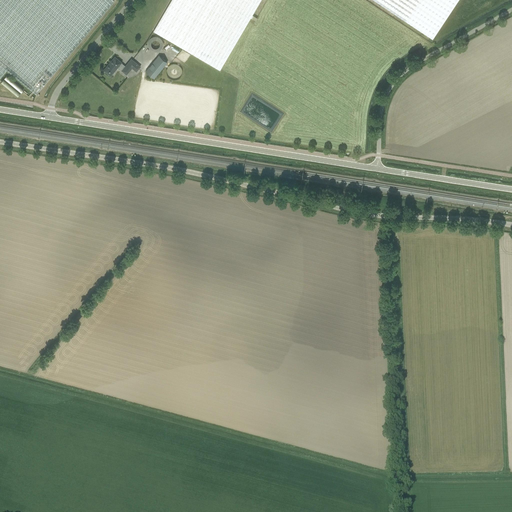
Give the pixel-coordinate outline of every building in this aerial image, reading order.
[(0,0),(0,78),(7,70),(36,94),(114,1),(113,0),(0,0)] [(257,18),(252,15),(260,0),(171,0),(153,31),(220,70),(250,18),(256,21),(257,18)] [(374,0),(433,39),(458,0),(374,0)] [(149,51),(162,50),(162,37),(148,37),(149,51)] [(154,78),(167,63),(159,55),(145,71),(154,78)] [(117,67),(121,70),(124,66),(121,63),(115,57),(104,70),(110,76),(117,67)] [(131,59),(125,66),(124,66),(121,70),(121,71),(122,71),(126,75),(132,68),(136,72),(141,67),(131,59)] [(6,76),(0,82),(18,96),(23,90),(6,76)]
